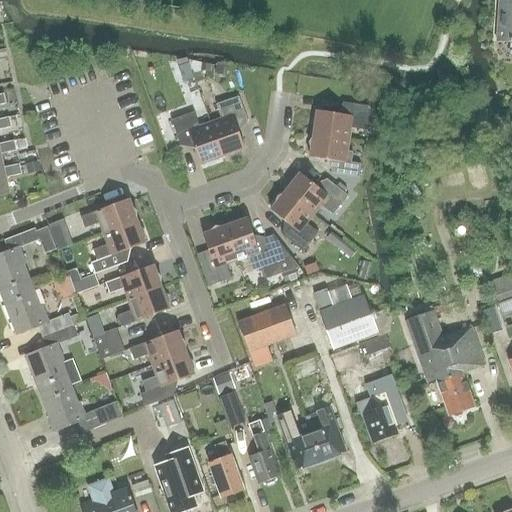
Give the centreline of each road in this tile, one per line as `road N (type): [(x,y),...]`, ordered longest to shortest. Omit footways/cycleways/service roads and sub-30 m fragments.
road 1 (residential): [(167,207),(154,183),(132,171),(0,225)]
road 2 (residential): [(167,207),(248,180),(274,147),(280,97)]
road 3 (residential): [(227,367),(167,207)]
road 4 (tertiary): [(364,511),(511,458)]
